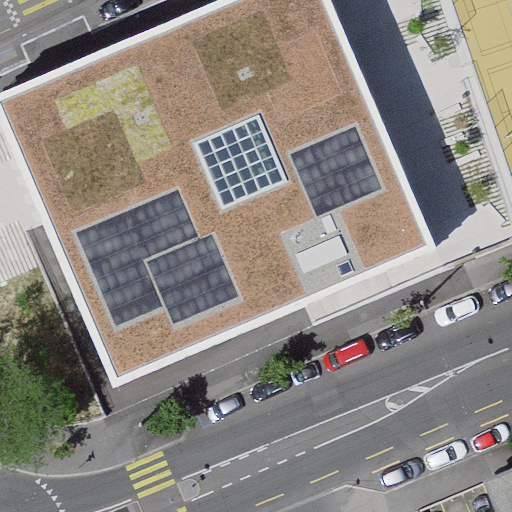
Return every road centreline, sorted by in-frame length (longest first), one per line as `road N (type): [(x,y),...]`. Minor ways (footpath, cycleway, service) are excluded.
road 1 (tertiary): [(95,511),(313,435)]
road 2 (tertiary): [(313,435),(511,355)]
